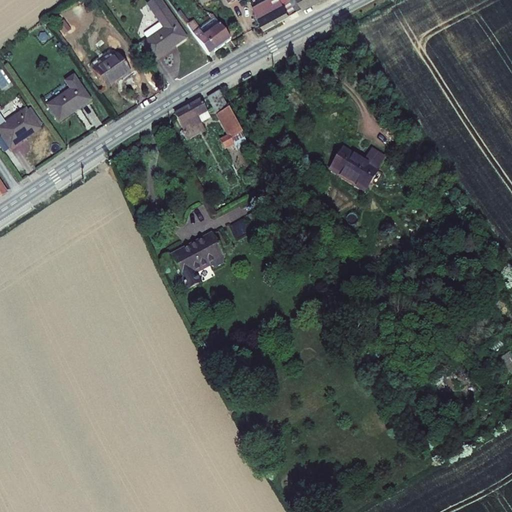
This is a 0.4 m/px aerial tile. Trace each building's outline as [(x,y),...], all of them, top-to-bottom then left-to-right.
[(189,38),(163,0),(151,0),(148,3),(159,21),(144,32),(147,38),(148,43),(157,58),(189,38)] [(290,14),(299,11),(293,0),(264,0),(252,6),(263,28),(290,14)] [(293,0),(299,11),(315,4),(322,0),(293,0)] [(218,47),(230,37),(226,28),(215,17),(201,28),(194,19),(188,23),(210,52),(218,47)] [(67,32),(62,24),(55,28),(62,35),(67,32)] [(113,50),(92,67),(107,87),(130,69),(122,55),(117,51),(113,50)] [(72,90),(51,104),(62,120),(91,101),(75,77),(67,83),(72,90)] [(234,140),(244,135),(241,130),(223,98),(218,89),(208,95),(231,137),(223,143),(228,150),(237,145),(234,140)] [(176,114),(180,123),(186,133),(202,123),(200,117),(206,114),(199,100),(176,114)] [(0,132),(7,143),(34,125),(33,124),(29,119),(33,116),(27,106),(23,109),(21,106),(0,119),(0,132)] [(365,156),(345,144),(333,165),(366,184),(386,150),(373,143),(365,156)] [(218,233),(179,255),(192,278),(202,272),(204,275),(209,277),(214,278),(219,278),(221,276),(224,271),(225,268),(224,263),(221,257),(229,252),(218,233)]
